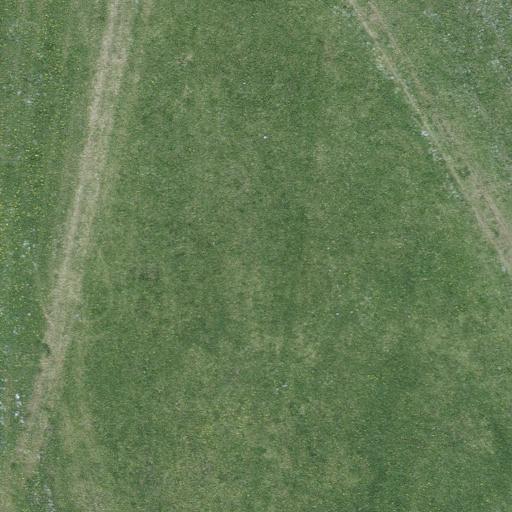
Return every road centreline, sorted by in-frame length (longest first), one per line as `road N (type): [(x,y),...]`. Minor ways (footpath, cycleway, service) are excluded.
road 1 (track): [(111,0),(38,395),(8,511)]
road 2 (track): [(511,278),(354,0)]
